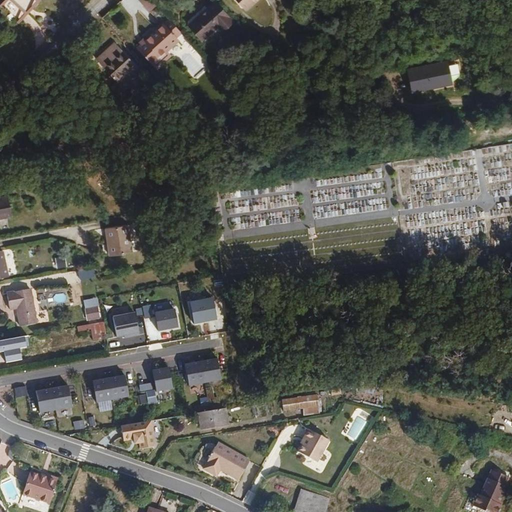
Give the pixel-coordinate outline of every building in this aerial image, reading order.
[(18,21),(37,0),(5,0),(1,5),(18,21)] [(155,6),(150,0),(138,0),(149,12),(155,6)] [(237,0),(246,10),(257,0),(237,0)] [(232,20),(215,1),(189,25),(202,40),(218,26),(222,30),(232,20)] [(179,41),(175,37),(180,33),(166,18),(143,39),(152,49),(149,51),(156,59),(158,58),(162,63),(170,56),(167,52),(179,41)] [(140,70),(113,40),(95,56),(122,86),(140,70)] [(455,87),(450,61),(407,70),(409,77),(411,90),(412,96),(432,92),(455,87)] [(0,219),(12,217),(9,201),(0,202),(0,219)] [(130,250),(125,225),(105,229),(109,254),(130,250)] [(64,257),(55,258),(57,269),(66,268),(64,257)] [(35,324),(29,290),(5,294),(7,307),(8,309),(9,310),(16,309),(19,327),(35,324)] [(98,297),(82,300),(86,322),(102,319),(98,297)] [(212,300),(189,304),(193,325),(215,321),(212,300)] [(175,309),(153,312),(157,332),(178,329),(175,309)] [(135,313),(112,317),(116,340),(139,336),(135,313)] [(106,337),(104,322),(78,326),(79,330),(92,329),(93,339),(106,337)] [(30,346),(28,336),(0,340),(0,349),(16,347),(17,348),(30,346)] [(221,378),(219,365),(218,359),(184,365),(185,370),(188,384),(188,387),(190,386),(203,384),(207,383),(219,381),(221,381),(221,378)] [(173,389),(170,375),(169,370),(153,373),(157,394),(159,394),(171,392),(173,391),(173,389)] [(127,397),(124,383),(123,377),(91,383),(92,388),(94,401),(94,404),(96,404),(108,402),(113,401),(125,399),(127,398),(127,397)] [(14,389),(16,399),(28,396),(26,386),(14,389)] [(71,405),(69,391),(68,386),(35,392),(36,397),(38,411),(39,414),(41,413),(53,411),(57,410),(70,408),(72,408),(71,405)] [(212,387),(206,388),(209,406),(216,405),(220,404),(219,397),(214,398),(212,387)] [(146,392),(148,404),(157,403),(155,390),(146,392)] [(145,395),(136,396),(138,405),(147,403),(145,395)] [(320,413),(318,396),(281,401),(283,413),(303,409),(304,416),(320,413)] [(207,397),(200,399),(201,407),(209,405),(207,397)] [(227,410),(197,415),(200,432),(230,427),(227,410)] [(372,417),(360,411),(358,416),(369,422),(372,417)] [(95,416),(88,418),(90,427),(97,425),(95,416)] [(84,420),(73,422),(75,432),(86,429),(84,420)] [(156,448),(151,421),(121,427),(123,441),(134,441),(135,446),(139,445),(140,450),(156,448)] [(159,423),(153,424),(156,437),(162,436),(159,423)] [(319,463),(330,441),(323,438),(309,431),(305,440),(307,441),(304,447),(303,449),(301,455),(312,460),(319,463)] [(250,460),(219,444),(203,469),(216,477),(220,469),(224,471),(223,473),(238,481),(250,460)] [(262,467),(266,460),(254,454),(250,460),(262,467)] [(510,479),(492,471),(487,479),(508,486),(508,485),(510,479)] [(50,504),(59,480),(48,476),(47,479),(46,481),(40,479),(41,476),(31,473),(23,494),(50,504)] [(500,505),(508,486),(487,479),(486,482),(474,506),(486,511),(498,511),(501,506),(500,505)] [(325,511),(326,511),(329,496),(300,490),(294,511),(325,511)]
